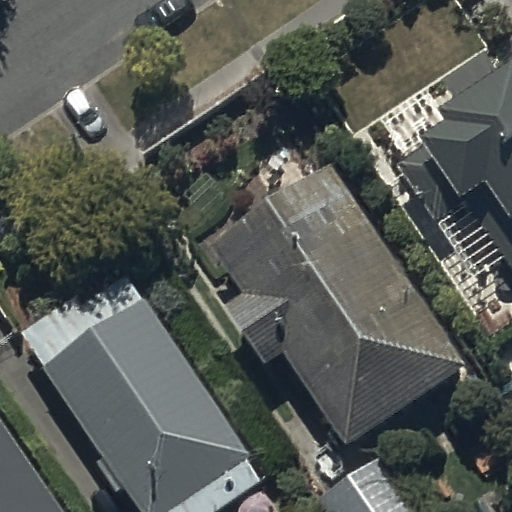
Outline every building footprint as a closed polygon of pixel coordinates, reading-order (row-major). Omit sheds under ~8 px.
[(511,88),(511,89),(493,63),(449,93),(467,119),(449,132),(453,139),(403,174),(445,235),(473,215),(511,271),(511,88)] [(472,378),(337,178),(220,257),(253,305),(231,320),(270,378),(290,365),(352,458),(472,378)] [(134,287),(86,319),(79,309),(25,345),(138,511),(237,511),(267,493),(254,473),(257,470),(134,287)] [(60,511),(0,422),(0,511),(60,511)] [(416,511),(384,465),(316,511),(416,511)]
